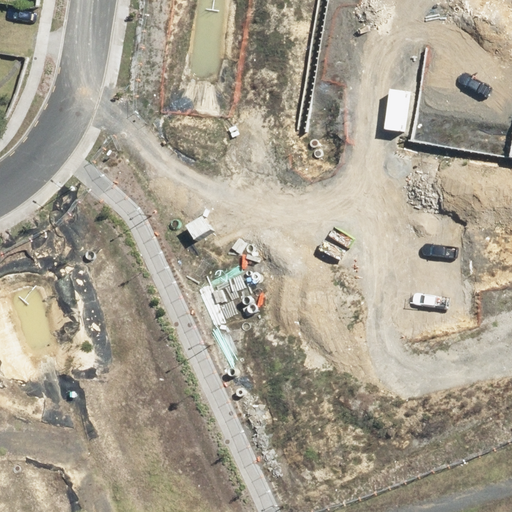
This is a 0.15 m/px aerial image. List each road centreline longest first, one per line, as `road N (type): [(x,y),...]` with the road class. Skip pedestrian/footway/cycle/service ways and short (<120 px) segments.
road 1 (residential): [(511,378),(292,478)]
road 2 (residential): [(0,198),(36,166),(61,118),(92,0)]
